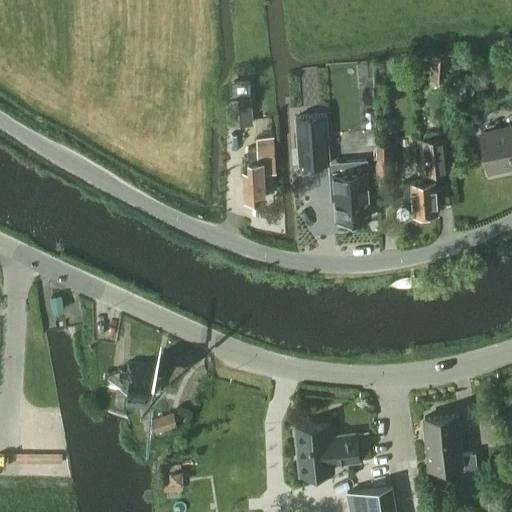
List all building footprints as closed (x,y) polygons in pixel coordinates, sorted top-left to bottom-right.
[(430,78),(447,79),(448,54),(432,53),(430,78)] [(228,124),(252,122),(250,85),(226,86),(228,124)] [(296,116),(299,165),(329,163),(326,114),(296,116)] [(511,125),(482,131),(490,170),(506,167),(505,163),(511,161),(511,125)] [(411,179),(403,180),(405,200),(413,199),(413,211),(437,210),(435,178),(434,178),(433,169),(449,168),(446,135),(442,135),(441,131),(439,128),(426,129),(423,132),(424,137),(421,138),(422,161),(424,178),(411,179)] [(263,170),(276,169),(273,135),(257,136),(257,146),(248,147),(249,154),(245,155),(245,160),(242,160),(245,198),(265,197),(263,170)] [(392,142),(376,143),(377,182),(393,182),(392,142)] [(333,171),(336,219),(370,216),(366,159),(342,161),(342,171),(333,171)] [(53,310),(63,308),(60,295),(51,296),(53,310)] [(156,376),(157,365),(130,361),(128,371),(122,370),(120,381),(127,385),(126,390),(154,393),(154,392),(160,392),(161,377),(156,376)] [(155,432),(177,424),(175,417),(173,411),(151,418),(153,425),(155,432)] [(465,485),(480,483),(476,451),(462,452),(458,413),(425,416),(430,466),(462,463),(465,485)] [(331,461),(358,458),(355,433),(329,435),(328,423),(295,426),(299,473),(332,470),(331,461)] [(368,431),(357,432),(359,458),(371,457),(368,431)] [(396,511),(392,485),(345,492),(347,511),(396,511)] [(487,497),(489,511),(502,509),(500,495),(487,497)]
